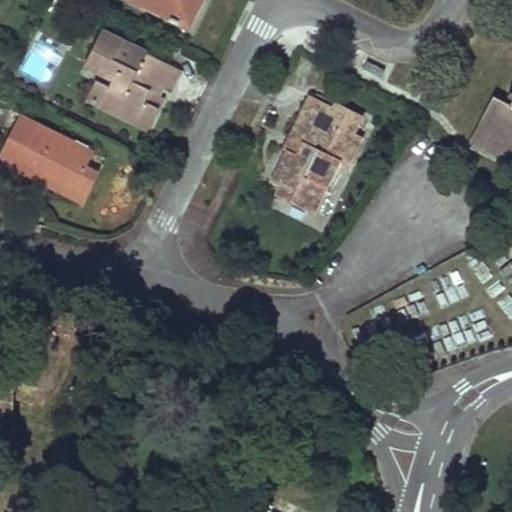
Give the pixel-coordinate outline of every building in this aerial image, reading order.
[(126,0),(189,32),(204,0),(126,0)] [(181,72),(103,32),(83,69),(111,82),(108,89),(99,107),(148,132),(164,100),(160,98),(151,93),(155,83),(165,88),(171,92),(181,72)] [(108,89),(95,82),(86,100),(99,107),(108,89)] [(165,88),(155,83),(151,93),(160,98),(165,88)] [(331,107),(309,96),(288,138),(302,145),(295,158),(287,153),(271,183),(280,187),(275,197),(313,216),(326,189),(331,192),(344,164),(350,167),(364,139),(354,134),(363,116),(333,102),(331,107)] [(511,107),(493,98),(471,141),(511,164),(511,163),(511,107)] [(74,145),(19,117),(0,154),(0,163),(40,184),(44,178),(54,181),(52,184),(72,194),(87,167),(69,157),(74,145)] [(302,145),(288,138),(282,151),(287,153),(295,158),(302,145)] [(93,155),(74,145),(69,157),(87,167),(93,155)] [(54,181),(44,178),(40,184),(70,199),(72,194),(52,184),(54,181)] [(22,385),(0,383),(0,417),(11,418),(13,399),(21,399),(22,385)]
